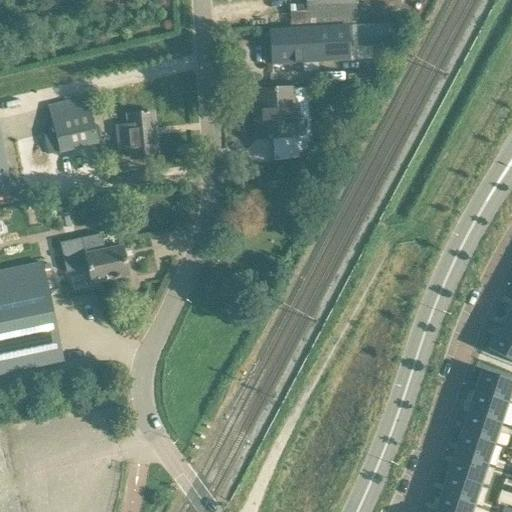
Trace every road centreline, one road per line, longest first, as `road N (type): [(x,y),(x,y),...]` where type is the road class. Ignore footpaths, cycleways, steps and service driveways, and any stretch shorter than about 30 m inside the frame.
road 1 (unclassified): [(156,437),(141,397),(142,368),(190,272),(210,202),(200,0)]
road 2 (tertiary): [(511,161),(433,305),(356,511)]
road 3 (residential): [(511,243),(404,511)]
